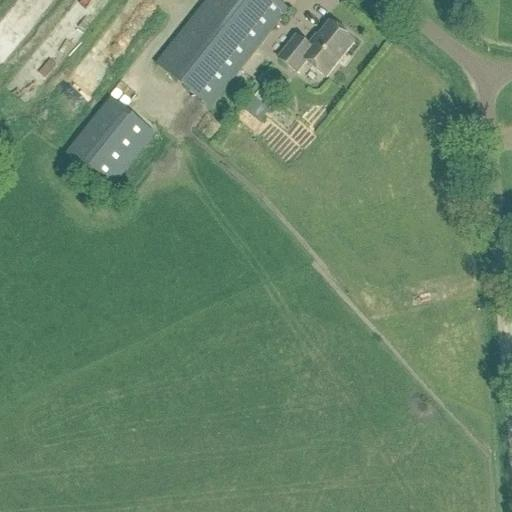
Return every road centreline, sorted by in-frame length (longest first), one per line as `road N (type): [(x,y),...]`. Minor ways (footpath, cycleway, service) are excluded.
road 1 (unclassified): [(511,401),(490,71)]
road 2 (unclassified): [(490,71),(389,0)]
